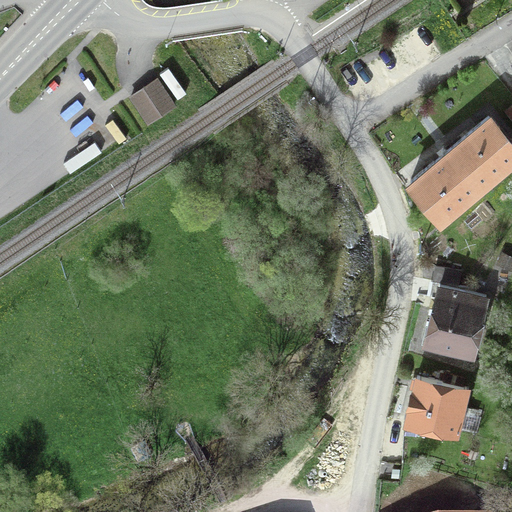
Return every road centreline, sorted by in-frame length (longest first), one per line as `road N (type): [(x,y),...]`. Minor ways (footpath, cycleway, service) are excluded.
road 1 (residential): [(351,131),(407,231),(410,285),(363,511)]
road 2 (residential): [(351,131),(511,30)]
road 3 (residential): [(97,0),(121,22),(172,29),(276,21)]
road 4 (residential): [(276,21),(351,131)]
